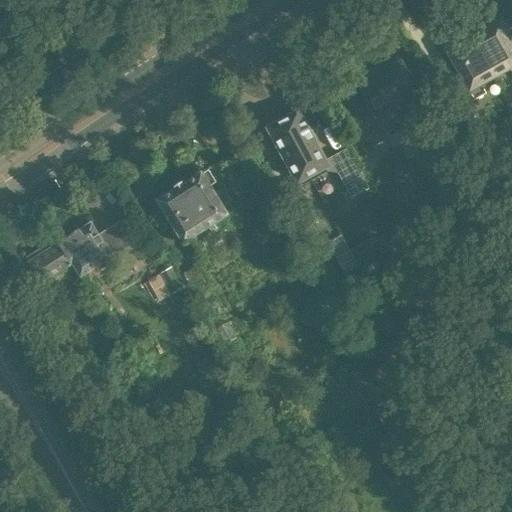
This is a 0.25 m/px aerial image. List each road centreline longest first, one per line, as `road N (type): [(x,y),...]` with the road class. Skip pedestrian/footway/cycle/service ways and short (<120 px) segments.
road 1 (tertiary): [(0,178),(273,0)]
road 2 (tertiary): [(82,511),(0,362)]
